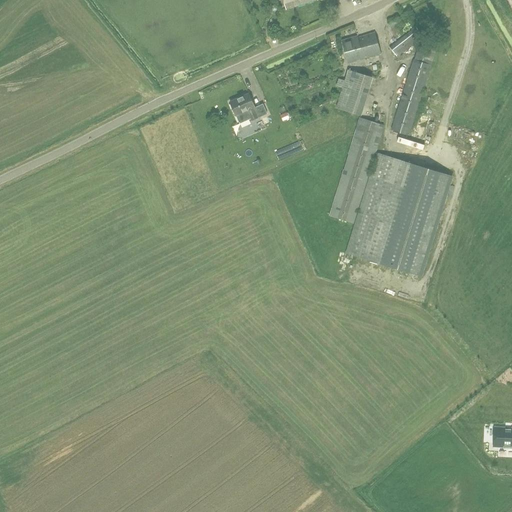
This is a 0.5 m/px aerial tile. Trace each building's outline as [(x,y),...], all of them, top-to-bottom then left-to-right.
[(283,0),(286,10),(295,7),(293,0),(283,0)] [(347,63),(381,54),(375,33),(357,38),(356,36),(341,40),(347,63)] [(409,135),(429,75),(417,71),(409,97),(411,98),(404,118),(400,117),(395,130),(409,135)] [(361,116),(367,97),(342,89),(336,108),(361,116)] [(250,122),(258,118),(254,108),(255,108),(249,94),(230,103),(236,116),(239,124),(249,119),(250,122)] [(430,121),(420,124),(421,130),(432,128),(430,121)] [(347,254),(393,267),(422,277),(453,177),(423,167),(378,154),(347,254)] [(333,185),(342,183),(343,187),(360,184),(356,165),(330,170),(333,185)] [(493,447),(511,448),(511,428),(511,430),(505,430),(505,428),(494,427),(493,447)]
